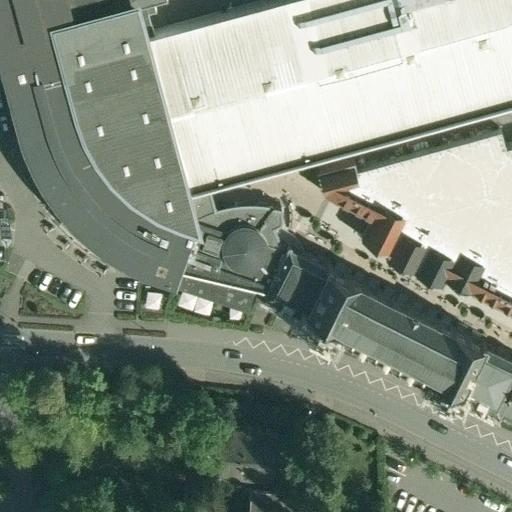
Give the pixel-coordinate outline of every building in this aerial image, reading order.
[(511,0),(252,0),(162,26),(154,28),(148,6),(156,4),(155,0),(0,0),(0,60),(1,64),(1,65),(15,117),(18,128),(21,137),(22,143),(24,147),(26,150),(27,154),(33,167),(37,174),(41,180),(48,189),(58,202),(62,207),(68,213),(85,231),(93,237),(98,241),(115,252),(127,259),(138,264),(153,269),(223,292),(249,301),(254,285),(259,287),(261,287),(262,285),(263,286),(285,242),(280,240),(277,239),(266,236),(263,228),(257,221),(249,217),(241,216),(232,218),(225,224),(192,212),(185,186),(209,180),(253,168),(316,152),(324,150),(401,129),(453,115),(492,105),(511,99),(511,0)] [(444,273),(498,299),(511,271),(511,238),(509,235),(511,229),(511,139),(505,141),(500,124),(484,128),(495,170),(444,273)] [(389,247),(386,252),(441,280),(444,273),(495,170),(484,128),(416,146),(423,175),(389,247)] [(360,233),(389,247),(423,175),(416,146),(383,154),(388,174),(369,210),(360,233)] [(388,174),(383,154),(356,162),(354,154),(316,165),(322,186),(369,210),(388,174)] [(241,216),(235,198),(229,199),(221,201),(215,202),(209,180),(185,186),(192,212),(225,224),(232,218),(241,216)] [(266,236),(277,239),(279,234),(278,231),(273,221),(281,218),(282,214),(282,208),(280,201),(273,199),(264,198),(257,197),(247,197),(235,198),(241,216),(249,217),(257,221),(263,228),(266,236)] [(511,229),(509,235),(511,238),(511,271),(498,299),(511,305),(511,229)] [(286,237),(285,240),(286,240),(285,242),(263,286),(262,285),(261,287),(259,287),(259,289),(290,305),(291,304),(299,308),(298,309),(300,310),(328,255),(326,254),(324,256),(307,248),(295,242),(289,239),(289,238),(286,237)] [(371,281),(329,259),(331,256),(328,255),(300,310),(303,312),(304,311),(327,323),(326,324),(332,327),(333,325),(346,332),(411,364),(425,371),(424,373),(429,375),(430,374),(453,386),(452,387),(458,390),(459,388),(467,392),(466,393),(470,395),(470,394),(481,399),(481,400),(484,402),(485,401),(493,405),(492,406),(498,409),(498,408),(499,408),(499,409),(503,411),(504,411),(511,414),(511,350),(484,337),(450,320),(436,313),(371,281)] [(275,425),(220,421),(219,427),(203,426),(199,461),(217,463),(216,471),(220,471),(220,468),(238,470),(238,473),(240,474),(240,471),(253,472),(253,479),(267,480),(267,473),(272,474),(275,425)] [(253,479),(250,479),(247,511),(300,511),(303,483),(267,480),(253,479)]
